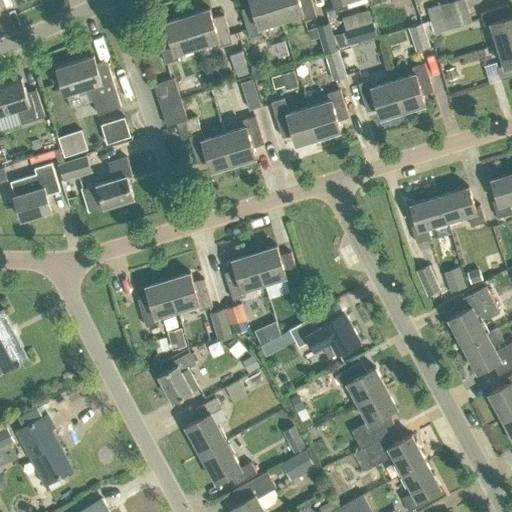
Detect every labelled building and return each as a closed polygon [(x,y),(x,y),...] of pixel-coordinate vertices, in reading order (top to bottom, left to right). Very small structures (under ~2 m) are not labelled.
[(241,8),(249,35),(262,31),(260,24),(280,17),(275,0),(251,0),(253,3),(241,8)] [(275,0),(280,17),(301,11),(303,18),(316,15),(311,0),(275,0)] [(331,0),(334,9),(347,5),(345,0),(331,0)] [(442,0),(426,5),(430,18),(468,6),(466,0),(442,0)] [(492,23),(499,43),(511,39),(511,12),(507,4),(481,12),(485,25),(492,23)] [(468,6),(430,18),(434,30),(472,18),(468,6)] [(187,14),(196,44),(217,37),(219,45),(231,41),(223,14),(213,16),(210,7),(187,14)] [(157,35),(165,61),(177,57),(175,50),(196,44),(187,14),(165,21),(168,30),(157,35)] [(354,27),(336,32),(340,46),(359,40),(378,34),(374,20),(354,27)] [(332,21),(319,25),(327,51),(340,47),(340,46),(336,32),(332,21)] [(424,21),(411,25),(418,49),(432,45),(424,21)] [(313,36),(321,33),(319,25),(310,28),(313,36)] [(396,62),(413,56),(404,30),(386,36),(396,62)] [(498,66),(502,78),(511,75),(511,39),(499,43),(505,64),(498,66)] [(327,51),(326,52),(334,78),(349,74),(340,47),(327,51)] [(89,83),(99,112),(122,104),(109,65),(100,69),(94,52),(58,64),(67,90),(89,83)] [(393,80),(403,109),(426,102),(423,93),(433,89),(424,62),(412,66),(414,73),(393,80)] [(297,81),(293,69),(282,73),(285,84),(297,81)] [(200,72),(178,80),(183,95),(205,87),(200,72)] [(154,83),(157,93),(178,87),(174,76),(154,83)] [(0,84),(0,112),(17,107),(22,121),(46,114),(37,88),(27,91),(23,77),(0,84)] [(240,82),(243,93),(255,89),(252,79),(240,82)] [(378,108),(380,116),(403,109),(393,80),(373,86),(370,79),(358,83),(366,110),(378,108)] [(157,93),(161,104),(181,97),(178,87),(157,93)] [(309,106),(319,135),(341,128),(338,120),(348,115),(340,89),(327,92),(330,99),(309,106)] [(161,104),(164,114),(184,107),(181,97),(161,104)] [(294,133),(296,142),(319,135),(309,106),(288,112),(283,97),(271,101),(282,136),(294,133)] [(167,124),(176,121),(188,118),(184,107),(164,114),(167,124)] [(101,122),(107,141),(131,134),(125,115),(101,122)] [(223,132),(234,162),(256,155),(253,146),(264,143),(255,115),(242,119),(244,126),(223,132)] [(209,159),(212,169),(234,162),(223,132),(203,139),(198,123),(190,125),(188,118),(176,121),(184,145),(191,143),(197,163),(209,159)] [(65,154),(88,147),(82,128),(58,135),(65,154)] [(34,162),(59,157),(58,151),(33,155),(34,162)] [(93,168),(87,151),(58,160),(63,177),(93,168)] [(114,175),(115,179),(84,188),(91,210),(135,196),(128,175),(132,173),(132,174),(134,173),(129,157),(124,159),(111,163),(110,163),(114,175)] [(10,181),(15,194),(14,194),(22,219),(52,209),(47,193),(60,189),(51,161),(34,166),(36,172),(10,181)] [(493,199),(498,216),(511,211),(508,199),(511,197),(511,171),(492,178),(498,197),(493,199)] [(439,194),(446,218),(467,211),(471,224),(485,220),(479,203),(475,204),(469,185),(439,194)] [(411,224),(416,241),(430,236),(426,224),(446,218),(439,194),(410,203),(416,223),(411,224)] [(256,252),(263,276),(284,270),(288,281),(300,278),(292,251),(281,254),(278,245),(256,252)] [(225,272),(233,298),(246,295),(242,283),(263,276),(256,252),(234,259),(236,267),(225,272)] [(490,268),(506,267),(505,252),(489,253),(490,268)] [(441,286),(429,260),(416,267),(428,292),(441,286)] [(457,263),(441,268),(448,289),(464,284),(457,263)] [(169,279),(176,303),(197,297),(200,308),(213,305),(204,277),(193,280),(191,272),(169,279)] [(139,299),(147,325),(159,321),(156,310),(176,303),(169,279),(147,285),(150,294),(139,299)] [(449,316),(463,343),(486,330),(477,312),(480,310),(483,315),(488,317),(500,310),(486,284),(463,296),(466,302),(465,302),(468,306),(449,316)] [(226,304),(231,320),(249,315),(244,299),(226,304)] [(224,304),(210,309),(218,335),(232,330),(224,304)] [(328,354),(338,349),(360,337),(344,307),(325,317),(320,308),(289,325),(298,343),(309,337),(314,346),(322,341),(328,354)] [(0,371),(27,357),(2,309),(0,310),(0,371)] [(167,328),(173,347),(186,342),(181,324),(167,328)] [(486,330),(463,343),(478,369),(494,360),(500,371),(511,364),(511,340),(496,349),(486,330)] [(173,398),(192,388),(198,385),(188,365),(196,361),(189,349),(172,359),(174,363),(158,372),(173,398)] [(242,358),(248,370),(259,364),(254,353),(242,358)] [(349,381),(359,400),(386,385),(375,364),(366,368),(362,359),(337,373),(343,384),(349,381)] [(247,375),(256,388),(266,380),(257,366),(245,374),(239,364),(213,382),(220,393),(247,375)] [(489,390),(504,417),(511,412),(511,371),(505,375),(508,380),(489,390)] [(352,428),(362,447),(388,433),(384,424),(394,419),(389,410),(397,406),(386,385),(359,400),(369,418),(352,428)] [(187,424),(202,452),(226,439),(211,412),(222,406),(217,395),(195,407),(200,417),(187,424)] [(73,469),(51,427),(54,425),(48,414),(18,430),(46,483),(48,482),(47,482),(73,469)] [(282,427),(294,449),(307,442),(295,421),(282,427)] [(0,444),(15,437),(8,423),(0,427),(0,444)] [(394,452),(404,471),(425,458),(411,431),(393,441),(388,433),(362,447),(371,464),(394,452)] [(230,473),(236,482),(257,470),(252,461),(241,467),(226,439),(202,452),(217,480),(230,473)] [(299,479),(318,466),(312,457),(293,470),(299,479)] [(402,495),(409,508),(425,499),(422,495),(440,485),(425,458),(404,471),(414,489),(402,495)] [(233,506),(235,511),(267,511),(258,496),(276,485),(267,468),(233,487),(241,502),(233,506)] [(374,511),(363,491),(352,497),(359,511),(374,511)] [(77,511),(106,511),(110,510),(103,497),(77,511)] [(359,511),(352,497),(342,503),(346,511),(359,511)] [(346,511),(342,503),(331,509),(333,511),(346,511)]
